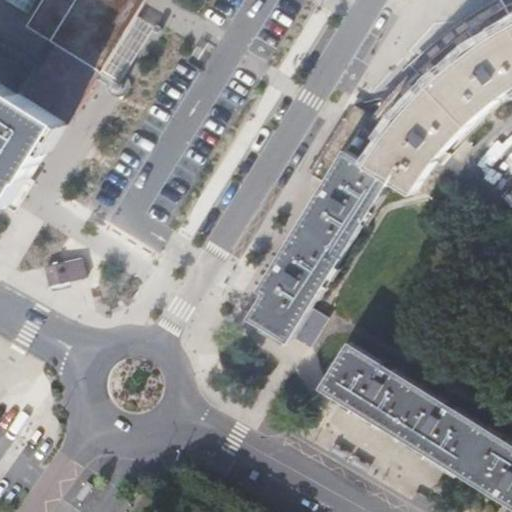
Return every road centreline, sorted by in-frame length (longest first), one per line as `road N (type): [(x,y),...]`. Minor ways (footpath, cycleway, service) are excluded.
road 1 (residential): [(161,342),(374,0)]
road 2 (tertiary): [(180,404),(363,511)]
